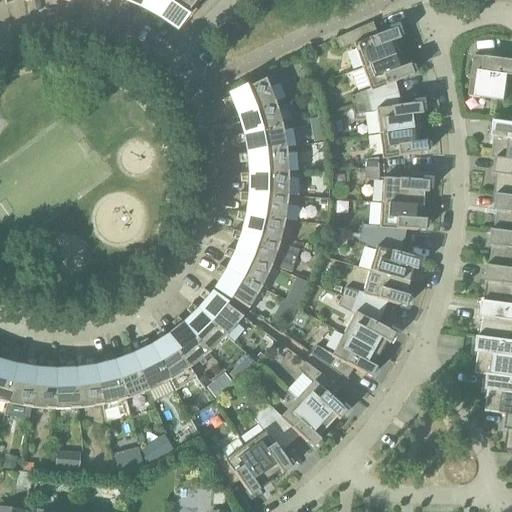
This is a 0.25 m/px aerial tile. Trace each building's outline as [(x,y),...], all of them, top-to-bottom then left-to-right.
[(143,0),(141,5),(158,15),(167,0),(143,0)] [(167,0),(158,15),(176,27),(196,0),(167,0)] [(354,46),(362,68),(400,54),(395,41),(399,39),(395,29),(373,37),(368,26),(373,24),(373,22),(331,41),(337,53),(354,46)] [(511,76),(511,60),(510,60),(511,53),(490,58),(474,55),(468,96),(505,101),(508,76),(511,76)] [(391,84),(413,76),(409,65),(405,66),(400,54),(362,68),(370,90),(366,91),(369,102),(393,95),(391,84)] [(232,95),(240,115),(274,102),(271,95),(267,87),(264,80),(232,95)] [(353,96),(355,105),(369,102),(366,91),(353,96)] [(378,134),(419,129),(417,115),(421,115),(420,103),(396,107),(393,95),(369,102),(371,112),(375,112),(378,134)] [(276,110),(274,102),(240,115),(245,134),(281,126),(279,118),(276,110)] [(369,102),(355,105),(357,114),(371,112),(369,102)] [(491,158),(496,159),(496,158),(511,160),(511,123),(494,121),(492,137),(494,137),(491,158)] [(249,154),(285,150),(284,142),(282,134),(281,126),(245,134),(249,154)] [(382,159),(427,153),(425,142),(421,142),(419,129),(378,134),(382,159)] [(286,158),(285,150),(249,154),(251,174),(287,174),(287,166),(286,158)] [(364,160),(364,169),(378,169),(378,158),(364,160)] [(494,195),(497,196),(497,195),(511,196),(511,160),(496,158),(496,159),(495,174),(497,174),(494,195)] [(365,179),(379,180),(378,169),(364,169),(365,179)] [(251,174),(250,195),(286,198),(287,190),(287,182),(287,174),(251,174)] [(383,179),(381,203),(422,206),(423,193),(427,193),(428,182),(383,179)] [(250,195),(248,215),(283,221),(285,214),(286,206),(286,198),(250,195)] [(497,210),(495,230),(494,230),(511,232),(511,196),(497,195),(497,196),(495,210),(497,210)] [(421,220),(422,206),(381,203),(379,227),(375,226),(373,237),(403,242),(405,230),(424,232),(425,220),(421,220)] [(282,229),(283,221),(248,215),(243,234),(278,245),(280,237),(282,229)] [(361,225),(359,235),(373,237),(375,226),(361,225)] [(492,246),(490,266),(511,269),(511,232),(494,230),(495,230),(492,230),(491,236),(492,236),(490,246),(492,246)] [(275,252),(278,245),(243,234),(237,253),(270,268),(273,260),(275,252)] [(371,248),(373,237),(359,235),(358,244),(371,248)] [(375,249),(369,271),(408,283),(412,270),(416,271),(419,260),(400,254),(403,242),(373,237),(371,248),(375,249)] [(237,253),(228,272),(260,289),(263,282),(267,275),(270,268),(237,253)] [(511,269),(490,266),(487,265),(485,281),(488,282),(485,301),(485,302),(511,305),(511,269)] [(404,296),(408,283),(369,271),(362,293),(345,288),(341,297),(354,302),(377,312),(381,301),(405,308),(408,297),(404,296)] [(257,295),(260,289),(228,272),(217,290),(247,310),(250,305),(254,300),(257,295)] [(296,306),(302,295),(290,289),(285,301),(296,306)] [(213,296),(199,312),(225,337),(233,344),(249,324),(250,325),(250,324),(213,296)] [(354,314),(343,335),(379,354),(385,342),(389,344),(394,334),(372,322),(377,312),(354,302),(341,297),(338,306),(354,314)] [(290,318),(295,308),(282,301),(277,310),(290,318)] [(483,317),(480,337),(480,338),(511,342),(511,305),(485,302),(485,301),(482,301),(481,317),(483,317)] [(199,312),(185,326),(208,354),(214,349),(219,343),(225,337),(199,312)] [(201,359),(208,354),(185,326),(169,339),(189,369),(195,364),(201,359)] [(372,366),(379,354),(343,335),(332,355),(316,346),(310,355),(347,380),(348,379),(343,376),(349,367),(370,378),(376,368),(372,366)] [(511,342),(480,338),(480,337),(478,337),(476,353),(478,353),(475,374),(488,376),(488,375),(511,378),(511,342)] [(169,339),(151,350),(168,381),(174,392),(196,379),(189,368),(189,369),(169,339)] [(151,350),(133,358),(147,392),(152,403),(173,393),(167,382),(168,381),(151,350)] [(246,357),(238,366),(245,373),(253,364),(246,357)] [(114,365),(124,400),(136,396),(147,392),(133,358),(114,365)] [(302,375),(287,391),(296,400),(326,428),(336,418),(338,421),(346,412),(329,396),(335,387),(340,390),(340,389),(304,363),(298,371),(302,375)] [(14,369),(0,365),(0,402),(6,404),(14,369)] [(114,365),(95,370),(101,406),(116,402),(124,400),(114,365)] [(6,404),(3,416),(28,421),(30,408),(29,408),(34,373),(14,369),(6,404)] [(95,370),(75,373),(77,409),(85,408),(93,407),(101,406),(95,370)] [(52,410),(53,410),(54,374),(34,373),(29,408),(30,408),(40,409),(52,410)] [(75,373),(54,374),(53,410),(65,410),(77,409),(75,373)] [(215,399),(226,390),(232,385),(223,374),(217,379),(206,388),(215,399)] [(485,412),(507,415),(507,414),(511,414),(511,378),(488,375),(488,376),(486,390),(488,391),(485,412)] [(326,428),(296,400),(280,417),(267,405),(260,411),(269,422),(286,440),(295,433),(312,449),(320,441),(317,438),(326,428)] [(277,448),(286,440),(269,422),(260,411),(253,417),(263,432),(245,445),(268,479),(279,471),(281,475),(291,468),(277,448)] [(208,435),(201,439),(206,449),(214,445),(208,435)] [(139,449),(149,466),(158,460),(148,444),(139,449)] [(268,479),(245,445),(225,459),(215,444),(214,445),(206,449),(228,488),(229,488),(226,483),(236,478),(250,497),(259,490),(257,487),(268,479)] [(5,456),(3,468),(14,470),(15,458),(5,456)] [(22,472),(32,473),(32,463),(22,463),(22,472)] [(18,473),(16,487),(28,488),(30,475),(18,473)] [(212,505),(222,505),(223,494),(213,493),(212,505)]
